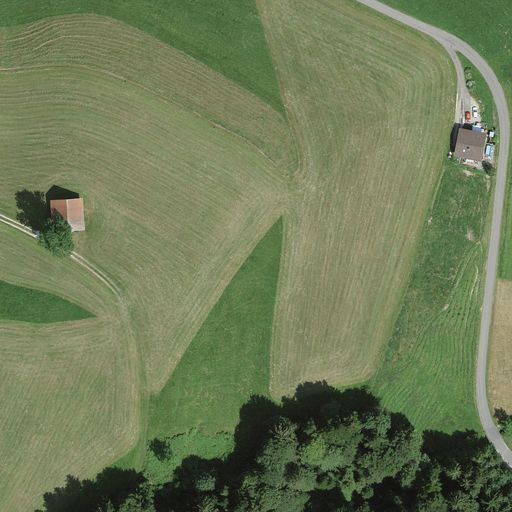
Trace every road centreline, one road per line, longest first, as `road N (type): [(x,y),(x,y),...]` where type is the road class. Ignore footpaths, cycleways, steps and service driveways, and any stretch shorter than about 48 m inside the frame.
road 1 (unclassified): [(366,0),(464,47),(501,105),(505,135),(480,391),(492,433),(511,460)]
road 2 (track): [(124,511),(144,425),(130,314),(104,276),(0,216)]
